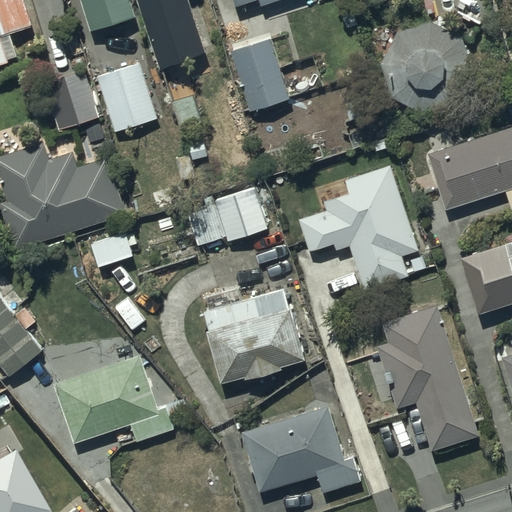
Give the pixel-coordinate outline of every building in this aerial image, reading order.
[(22,0),(0,0),(0,61),(5,60),(4,58),(13,55),(5,32),(27,24),(26,21),(29,20),(22,0)] [(133,0),(81,0),(90,27),(137,13),(133,0)] [(191,0),(140,0),(162,67),(209,51),(191,0)] [(472,71),(464,39),(432,22),(398,31),(382,63),(391,97),(421,113),(457,100),(472,71)] [(230,49),(248,110),(290,97),(272,36),(230,49)] [(141,60),(96,75),(115,132),(160,118),(141,60)] [(41,83),(57,130),(100,116),(84,69),(41,83)] [(511,125),(423,154),(441,209),(502,190),(508,210),(511,208),(511,125)] [(0,201),(16,248),(129,210),(110,153),(79,164),(74,148),(50,156),(45,140),(0,154),(0,170),(9,198),(0,201)] [(295,218),(305,250),(330,242),(332,249),(346,245),(359,288),(405,274),(399,254),(414,249),(388,164),(339,178),(344,192),(320,199),(323,209),(295,218)] [(223,235),(224,240),(269,225),(256,186),(212,201),(214,204),(186,213),(196,244),(223,235)] [(487,247),(457,256),(474,313),(511,301),(511,237),(506,239),(504,232),(485,238),(487,247)] [(281,244),(264,249),(271,276),(289,271),(281,244)] [(199,311),(215,381),(240,376),(240,378),(278,369),(277,365),(299,360),(282,287),(242,297),(239,286),(201,294),(205,309),(199,311)] [(0,295),(0,368),(6,376),(40,350),(23,329),(33,321),(22,308),(12,315),(8,310),(10,308),(0,295)] [(393,407),(412,401),(428,450),(475,435),(433,303),(378,320),(384,341),(373,345),(381,370),(378,371),(382,382),(385,381),(393,407)] [(511,352),(497,357),(511,403),(511,352)] [(138,353),(50,382),(70,443),(128,424),(133,441),(171,429),(163,405),(155,407),(138,353)] [(325,404),(238,431),(255,492),(314,475),(319,492),(360,481),(353,455),(341,458),(325,404)] [(42,511),(5,446),(0,448),(0,511),(42,511)]
